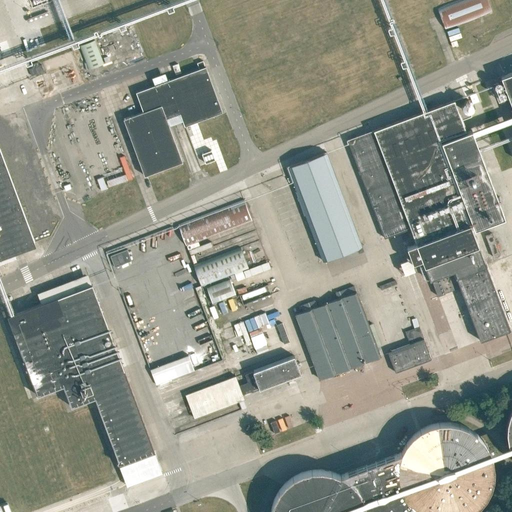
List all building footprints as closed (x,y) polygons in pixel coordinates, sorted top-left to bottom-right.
[(464,0),(439,10),(446,29),(492,11),(487,0),(464,0)] [(80,46),(89,70),(104,64),(95,41),(80,46)] [(137,91),(144,111),(124,118),(145,176),(183,162),(167,117),(181,112),(185,126),(223,112),(207,66),(206,66),(204,60),(198,62),(200,68),(137,91)] [(31,69),(33,76),(44,72),(41,65),(39,66),(38,63),(32,65),(33,68),(31,69)] [(511,71),(502,75),(511,101),(511,71)] [(149,83),(162,79),(160,72),(147,77),(149,83)] [(385,238),(410,229),(430,281),(454,272),(481,341),(510,330),(471,231),(508,217),(474,130),(468,132),(455,99),(347,140),(385,238)] [(0,256),(36,243),(0,145),(0,256)] [(288,167),(324,261),(362,247),(326,152),(288,167)] [(122,174),(103,180),(102,176),(95,178),(98,189),(132,179),(125,154),(117,157),(122,174)] [(63,182),(68,180),(64,167),(58,169),(63,182)] [(247,199),(178,224),(186,245),(255,220),(247,199)] [(485,236),(493,257),(500,255),(492,233),(485,236)] [(198,241),(186,245),(188,250),(199,246),(198,241)] [(213,247),(211,242),(188,250),(190,255),(213,247)] [(241,247),(193,265),(201,286),(249,269),(241,247)] [(127,250),(110,257),(114,267),(131,261),(127,250)] [(246,277),(269,268),(267,263),(244,271),(246,277)] [(432,282),(438,296),(445,294),(460,288),(454,273),(439,279),(439,280),(432,282)] [(212,303),(236,294),(230,279),(207,288),(212,303)] [(396,284),(395,280),(380,286),(381,289),(396,284)] [(93,286),(37,307),(9,317),(38,395),(65,385),(73,406),(98,397),(122,463),(153,452),(93,286)] [(338,299),(317,307),(315,301),(301,307),(303,312),(296,315),(320,380),(381,357),(354,287),(335,294),(338,299)] [(247,332),(269,322),(264,311),(242,321),(247,332)] [(278,323),(259,331),(261,338),(281,330),(278,323)] [(387,351),(396,373),(432,359),(420,327),(405,332),(410,343),(387,351)] [(150,370),(156,386),(194,372),(188,356),(150,370)] [(246,375),(252,393),(301,375),(295,357),(246,375)] [(236,377),(186,396),(194,419),(245,400),(236,377)] [(265,424),(270,435),(306,422),(304,418),(283,425),(281,418),(265,424)] [(401,453),(340,475),(332,472),(323,470),(313,470),(304,472),(295,476),(288,481),(281,487),(276,495),(272,504),(270,511),(406,511),(414,509),(418,511),(472,511),(475,511),(482,504),(488,497),(492,488),(494,479),(494,470),(493,460),(490,452),(485,443),(479,436),(472,431),(463,426),(454,424),(445,423),(436,424),(427,427),(419,431),(411,437),(405,445),(401,453)] [(346,466),(371,457),(368,450),(343,459),(346,466)]
